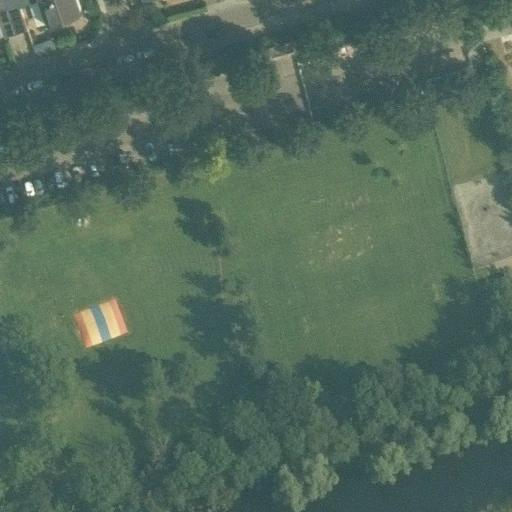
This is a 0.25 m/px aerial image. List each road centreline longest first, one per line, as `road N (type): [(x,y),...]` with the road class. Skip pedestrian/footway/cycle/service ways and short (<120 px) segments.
road 1 (unclassified): [(121,54),(316,0)]
road 2 (unclassified): [(0,88),(121,54)]
